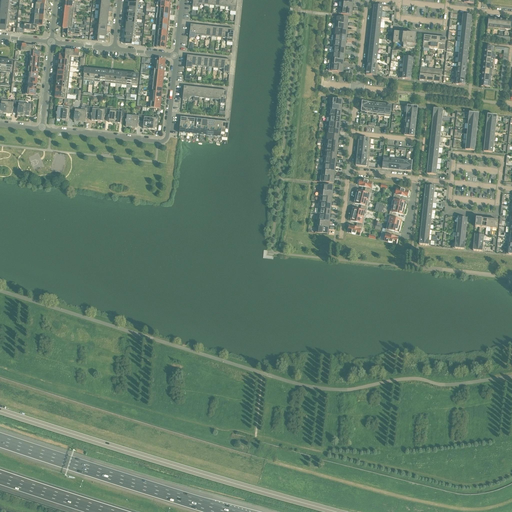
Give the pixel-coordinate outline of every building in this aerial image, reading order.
[(230,11),(231,4),(233,4),(233,0),(226,0),(225,10),(226,10),(226,7),(231,8),(230,11)] [(202,26),(194,25),(193,31),(196,31),(195,39),(195,35),(200,36),(200,39),(202,26)] [(227,42),(228,34),(230,35),(231,29),(223,28),(222,41),(223,38),(227,38),(227,42)] [(403,47),(414,49),(415,49),(416,34),(407,33),(407,34),(404,34),(404,33),(394,32),(393,43),(403,44),(403,47)] [(423,48),(430,49),(431,36),(424,36),(424,35),(423,48)] [(430,49),(437,50),(438,37),(432,36),(431,36),(430,49)] [(438,37),(437,50),(444,51),(446,38),(445,38),(439,37),(438,37)] [(198,57),(191,56),(190,61),(192,62),(192,70),(192,66),(197,67),(196,69),(197,69),(198,57)] [(223,73),(224,73),(225,65),(227,65),(227,60),(220,59),(219,72),(219,69),(224,69),(223,73)] [(426,82),(428,69),(420,68),(419,81),(420,81),(426,81),(426,82)] [(433,82),(434,82),(435,69),(428,69),(426,82),(427,82),(427,81),(433,82)] [(435,69),(434,82),(441,83),(440,83),(441,83),(442,70),(435,69)] [(195,88),(187,87),(187,92),(189,93),(188,100),(189,97),(193,97),(193,100),(194,100),(195,88)] [(220,104),(221,96),(223,96),(224,91),(217,90),(215,103),(216,103),(216,99),(221,100),(220,104)] [(14,108),(16,108),(16,101),(13,101),(13,103),(8,102),(8,100),(6,114),(12,115),(12,110),(13,111),(14,108)] [(18,115),(23,116),(25,104),(25,101),(19,101),(19,102),(16,101),(16,108),(17,108),(17,111),(18,111),(18,115)] [(25,104),(23,116),(29,117),(30,112),(31,112),(31,110),(33,110),(34,103),(31,103),(31,105),(25,104)] [(57,120),(62,120),(64,107),(58,106),(55,106),(55,112),(56,112),(56,115),(57,115),(57,120)] [(70,114),(72,114),(73,107),(70,107),(64,106),(64,107),(62,120),(68,121),(69,116),(70,117),(70,114)] [(87,113),(89,114),(90,107),(87,106),(87,109),(81,108),(80,122),(86,123),(86,118),(87,118),(88,116),(86,116),(87,113)] [(74,121),(80,122),(81,108),(81,110),(75,110),(76,108),(73,107),(72,114),(74,114),(74,117),(74,121)] [(91,121),(97,121),(99,107),(93,107),(90,107),(89,114),(91,114),(91,116),(92,116),(91,121)] [(105,115),(107,115),(107,109),(104,108),(104,110),(99,110),(99,107),(97,121),(103,122),(104,118),(105,115)] [(109,123),(115,123),(116,112),(116,109),(110,109),(107,109),(107,115),(108,116),(108,118),(109,118),(109,123)] [(122,117),(124,117),(125,111),(122,110),(121,112),(116,112),(115,123),(121,124),(121,120),(122,120),(122,117)] [(126,127),(132,128),(133,116),(127,115),(128,111),(125,111),(124,117),(127,118),(127,120),(125,120),(126,123),(126,127)] [(139,121),(141,122),(142,115),(139,115),(138,117),(133,116),(132,128),(138,128),(138,124),(139,124),(139,121)] [(142,115),(141,122),(143,122),(143,124),(144,125),(143,129),(149,130),(150,118),(145,117),(145,115),(142,115)] [(150,118),(149,130),(155,130),(155,126),(156,126),(157,123),(158,123),(158,124),(159,117),(156,116),(156,118),(150,118)] [(180,133),(186,134),(188,118),(181,117),(179,135),(180,135),(180,133)] [(187,134),(193,134),(195,119),(188,118),(186,134),(186,136),(187,136),(187,134)] [(194,135),(200,135),(202,120),(195,119),(193,134),(193,136),(194,137),(194,135)] [(201,135),(207,136),(208,120),(202,120),(200,135),(200,137),(201,137),(201,135)] [(208,136),(214,137),(215,121),(208,120),(207,136),(207,138),(208,138),(208,136)] [(215,137),(220,138),(222,122),(215,121),(214,137),(213,139),(214,139),(215,137)] [(222,122),(220,138),(220,139),(221,139),(222,138),(227,138),(229,123),(222,122)] [(366,188),(365,190),(371,192),(373,183),(359,180),(358,184),(359,184),(359,186),(366,188)] [(396,188),(393,197),(400,199),(400,196),(407,197),(407,196),(408,196),(409,191),(396,188)] [(356,193),(355,197),(369,201),(371,194),(371,192),(365,190),(364,193),(358,192),(357,193),(356,193)] [(361,205),(361,208),(367,209),(369,201),(355,197),(354,202),(355,202),(355,204),(361,205)] [(393,197),(391,206),(405,209),(406,205),(405,205),(405,203),(399,201),(400,199),(393,197)] [(391,206),(389,215),(395,216),(396,213),(403,215),(403,213),(404,214),(405,209),(391,206)] [(352,211),(351,215),(365,218),(363,218),(365,212),(366,213),(367,209),(361,208),(360,211),(354,209),(353,211),(352,211)] [(357,223),(357,226),(363,227),(365,218),(351,215),(350,219),(351,220),(351,221),(357,223)] [(389,215),(387,224),(401,227),(402,222),(401,222),(401,221),(395,219),(395,216),(389,215)] [(491,229),(490,229),(490,232),(492,232),(492,229),(497,229),(498,220),(492,220),(491,229)] [(387,224),(385,232),(391,234),(392,231),(398,233),(399,231),(400,231),(401,227),(387,224)] [(363,227),(357,226),(356,228),(349,227),(349,228),(348,228),(347,233),(359,236),(360,230),(362,230),(363,227)] [(328,228),(316,227),(315,233),(324,234),(324,235),(328,235),(328,230),(328,229),(328,228)] [(391,234),(385,232),(383,241),(397,245),(398,240),(397,240),(397,238),(391,237),(391,234)]
